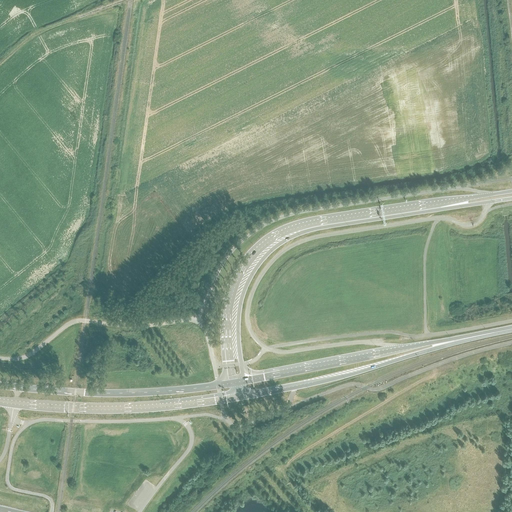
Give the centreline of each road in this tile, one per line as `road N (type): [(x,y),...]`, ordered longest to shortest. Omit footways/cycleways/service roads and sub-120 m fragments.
road 1 (primary): [(265,348),(247,312),(278,254),(307,239),(432,218),(473,224),(488,202)]
road 2 (unclassified): [(461,187),(287,214),(259,226),(222,257),(195,319)]
road 3 (unclassified): [(225,417),(248,425),(348,385),(381,389),(511,342)]
road 4 (primary): [(240,396),(354,374),(472,336)]
road 5 (track): [(310,511),(284,475),(290,459),(430,366)]
road 6 (trunk): [(0,402),(107,410),(211,401)]
road 7 (trunk): [(208,386),(106,393),(0,385)]
road 8 (unclassified): [(195,319),(120,326),(78,320),(22,357),(0,358)]
road 9 (primary): [(305,229),(267,242),(240,273),(228,313),(230,365)]
road 10 (primary): [(241,364),(238,321),(248,280),(274,247),(305,229)]
road 11 (primary): [(402,349),(243,381)]
road 12 (track): [(126,0),(34,34),(0,62)]
road 13 (primary): [(402,349),(360,342),(265,348)]
road 14 (primary): [(305,229),(439,207)]
